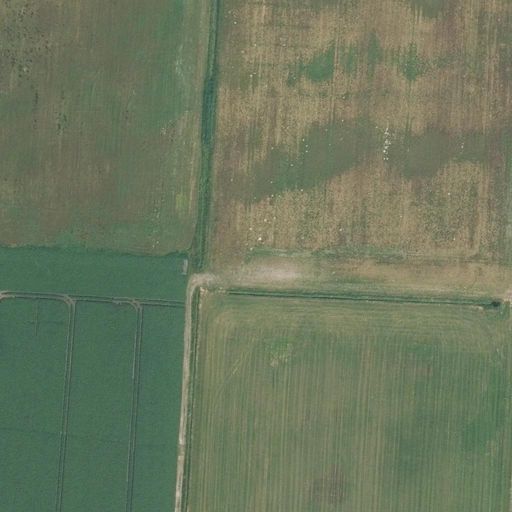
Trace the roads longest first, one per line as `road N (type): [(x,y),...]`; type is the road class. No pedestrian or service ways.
road 1 (track): [(176,511),(192,282),(511,298)]
road 2 (track): [(506,511),(511,370)]
